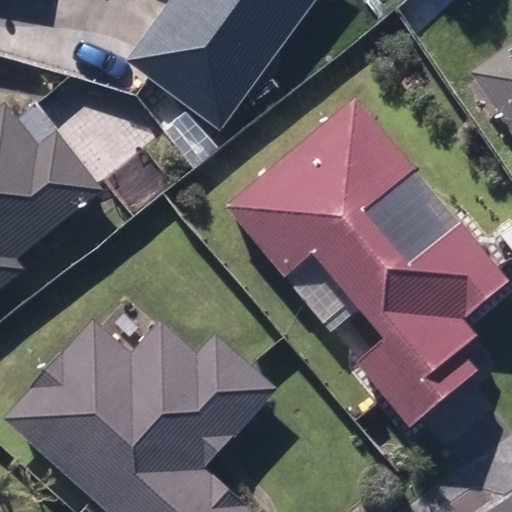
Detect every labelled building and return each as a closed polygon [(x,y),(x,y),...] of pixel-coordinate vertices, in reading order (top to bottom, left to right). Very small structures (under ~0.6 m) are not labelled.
[(170,0),(124,64),(222,133),(316,0),(170,0)] [(511,44),(470,74),(511,134),(511,44)] [(358,361),(411,425),(477,370),(461,349),(476,334),(462,318),(508,280),(356,97),(227,204),(285,273),(313,250),(386,337),(358,361)] [(0,291),(26,268),(18,260),(102,182),(33,108),(20,120),(5,103),(0,107),(0,291)] [(3,417),(109,511),(257,511),(207,467),(278,389),(215,333),(197,353),(160,320),(129,355),(90,319),(3,417)]
